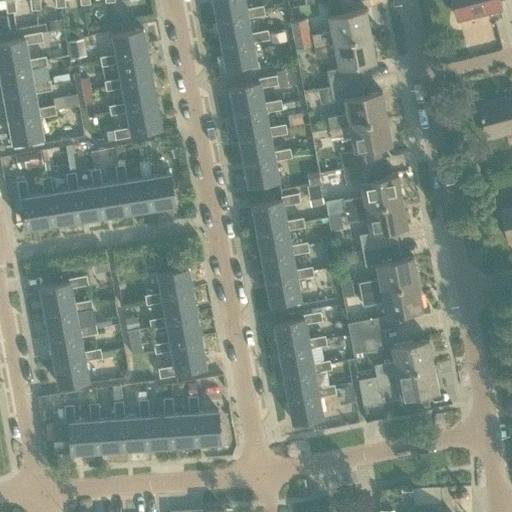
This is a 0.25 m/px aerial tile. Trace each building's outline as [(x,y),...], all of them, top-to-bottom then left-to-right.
[(16,10),(14,0),(5,0),(6,11),(16,10)] [(40,7),(39,0),(30,0),(31,8),(40,7)] [(213,0),(216,16),(247,10),(247,7),(245,0),(213,0)] [(498,0),(452,0),(457,18),(500,7),(498,0)] [(247,10),(216,16),(221,40),(252,34),(251,31),(248,16),(265,13),(263,4),(247,7),(247,10)] [(311,33),(313,44),(371,34),(366,7),(329,14),(331,29),(311,33)] [(0,29),(9,28),(6,15),(0,15),(0,29)] [(117,58),(148,52),(143,27),(112,33),(116,52),(100,55),(101,64),(117,61),(117,58)] [(252,34),(221,40),(226,66),(257,60),(253,40),(269,37),(268,28),(251,31),(252,34)] [(0,40),(0,65),(30,60),(29,57),(26,42),(43,39),(41,30),(24,33),(24,36),(0,40)] [(371,34),(313,44),(316,55),(336,52),(338,66),(326,68),(329,84),(365,77),(362,62),(376,59),(371,34)] [(106,89),(122,86),(121,83),(152,77),(148,52),(117,58),(117,61),(120,76),(104,80),(106,89)] [(30,60),(0,65),(0,72),(3,91),(34,85),(34,82),(31,67),(47,64),(45,55),(29,57),(30,60)] [(296,82),(293,66),(277,69),(279,85),(296,82)] [(229,85),(234,109),(265,104),(264,101),(261,85),(278,82),(276,73),(259,76),(259,79),(229,85)] [(93,101),(88,75),(80,77),(85,102),(93,101)] [(126,107),(157,101),(152,77),(121,83),(122,86),(125,101),(109,104),(110,113),(127,110),(126,107)] [(327,115),(329,127),(387,116),(382,90),(368,92),(365,77),(329,84),(332,99),(344,97),(347,111),(327,115)] [(34,85),(3,91),(8,115),(39,109),(38,106),(35,91),(52,88),(50,79),(34,82),(34,85)] [(511,96),(479,105),(487,135),(511,128),(511,96)] [(265,104),(234,109),(238,134),(269,128),(269,125),(266,110),(282,107),(280,98),(264,101),(265,104)] [(162,126),(157,101),(126,107),(127,110),(129,125),(113,128),(115,137),(132,134),(132,131),(162,126)] [(54,103),(38,106),(39,109),(8,115),(12,141),(43,135),(40,115),(56,112),(54,103)] [(387,116),(329,127),(331,138),(351,134),(354,148),(340,150),(343,167),(382,159),(379,144),(392,142),(387,116)] [(285,122),(269,125),(269,128),(238,134),(243,158),(274,152),(273,149),(270,134),(287,131),(285,122)] [(274,152),(243,158),(248,184),(279,178),(275,159),(291,156),(290,146),(273,149),(274,152)] [(17,167),(42,162),(40,150),(15,155),(17,167)] [(139,160),(142,177),(145,176),(150,207),(175,203),(170,172),(151,175),(148,159),(139,160)] [(382,159),(343,167),(346,183),(360,180),(362,194),(342,198),(345,209),(403,198),(398,172),(385,175),(382,159)] [(121,180),(125,211),(150,207),(145,176),(142,177),(126,179),(124,163),(115,164),(118,180),(121,180)] [(90,168),(93,184),(96,184),(101,215),(125,211),(121,180),(118,180),(102,183),(99,167),(90,168)] [(306,172),(309,183),(320,180),(318,169),(306,172)] [(71,188),(76,219),(101,215),(96,184),(93,184),(78,187),(75,170),(66,172),(68,188),(71,188)] [(41,176),(44,192),(47,191),(52,223),(76,219),(71,188),(68,188),(53,190),(51,174),(41,176)] [(47,191),(44,192),(28,194),(26,178),(17,180),(20,197),(21,197),(22,196),(23,197),(27,226),(52,223),(47,191)] [(20,197),(17,180),(6,181),(11,211),(24,209),(23,197),(22,196),(21,197),(20,197)] [(322,201),(320,186),(309,188),(312,203),(322,201)] [(251,203),(256,228),(287,222),(286,219),(283,204),(299,201),(298,191),(280,195),(281,198),(251,203)] [(359,233),(362,248),(397,241),(395,227),(408,225),(403,198),(345,209),(347,221),(367,217),(370,231),(359,233)] [(511,205),(500,209),(508,241),(511,240),(511,205)] [(287,222),(256,228),(260,252),(291,246),(291,243),(288,228),(304,225),(302,216),(286,219),(287,222)] [(291,246),(260,252),(265,276),(296,270),(295,267),(292,252),(309,249),(307,240),(291,243),(291,246)] [(397,241),(362,248),(365,264),(375,262),(378,276),(358,280),(360,292),(418,281),(413,255),(400,257),(397,241)] [(311,264),(295,267),(296,270),(265,276),(270,302),(301,296),(297,277),(313,274),(311,264)] [(162,296),(192,291),(188,266),(157,271),(161,291),(144,294),(146,303),(162,300),(162,296)] [(39,285),(44,310),(75,305),(74,301),(71,286),(88,283),(86,273),(69,277),(69,280),(39,285)] [(418,281),(360,292),(362,303),(382,299),(385,314),(423,307),(418,281)] [(166,321),(197,315),(192,291),(162,296),(162,300),(165,315),(149,318),(151,327),(167,324),(166,321)] [(75,305),(44,310),(49,335),(80,329),(79,325),(76,310),(92,307),(91,298),(74,301),(75,305)] [(273,321),(278,346),(309,341),(308,337),(305,322),(321,319),(320,310),(303,313),(303,316),(273,321)] [(171,345),(202,339),(197,315),(166,321),(167,324),(169,340),(153,342),(155,350),(171,347),(171,345)] [(350,337),(379,331),(376,316),(347,321),(350,337)] [(80,329),(49,335),(53,359),(84,353),(84,350),(81,334),(97,331),(95,322),(79,325),(80,329)] [(382,346),(379,331),(350,337),(353,352),(382,346)] [(313,365),(313,361),(310,346),(326,343),(324,334),(308,337),(309,341),(278,346),(283,371),(313,365)] [(376,374),(433,363),(428,337),(391,344),(394,359),(374,363),(376,374)] [(206,365),(202,339),(171,345),(171,347),(174,364),(158,367),(160,376),(177,373),(176,370),(206,365)] [(84,353),(53,359),(58,384),(89,378),(85,359),(102,356),(100,347),(84,350),(84,353)] [(329,358),(313,361),(313,365),(283,371),(287,395),(318,389),(317,386),(314,370),(331,367),(329,358)] [(144,377),(141,362),(133,363),(136,379),(144,377)] [(438,389),(433,363),(376,374),(358,378),(363,404),(382,400),(379,385),(398,382),(401,396),(405,396),(407,408),(429,404),(426,392),(438,389)] [(333,383),(317,386),(318,389),(287,395),(292,420),(323,414),(319,395),(335,392),(333,383)] [(356,399),(353,383),(338,386),(341,402),(356,399)] [(197,395),(188,395),(189,411),(193,411),(195,442),(220,440),(218,409),(198,411),(197,395)] [(172,397),(163,397),(164,413),(168,413),(170,444),(195,442),(193,411),(189,411),(173,413),(172,397)] [(147,398),(138,399),(139,415),(142,415),(145,446),(170,444),(168,413),(164,413),(148,414),(147,398)] [(122,400),(113,401),(114,417),(117,417),(120,448),(145,446),(142,415),(139,415),(123,416),(122,400)] [(97,402),(87,403),(89,419),(92,418),(94,449),(120,448),(117,417),(114,417),(98,418),(97,402)] [(63,420),(51,421),(53,448),(69,447),(69,451),(94,449),(92,418),(89,419),(73,420),(71,404),(62,405),(63,420)] [(441,511),(441,501),(413,503),(413,511),(441,511)]
